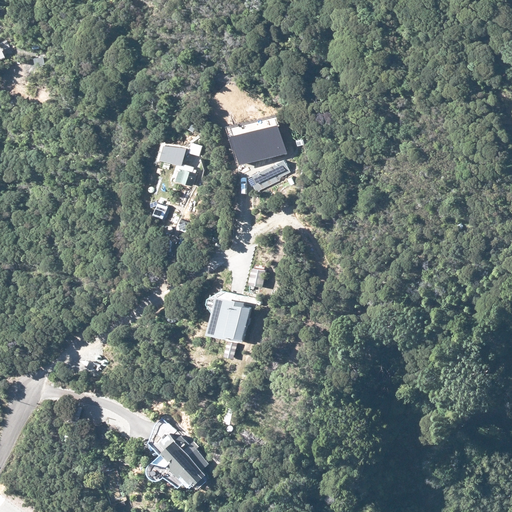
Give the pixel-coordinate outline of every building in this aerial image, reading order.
[(0,60),(14,55),(8,39),(0,41),(0,60)] [(179,169),(175,182),(193,187),(196,173),(179,169)] [(246,173),(236,193),(251,200),(260,180),(246,173)] [(152,216),(162,220),(167,208),(157,204),(152,216)] [(195,220),(183,212),(174,228),(185,235),(195,220)] [(265,287),(267,271),(255,268),(252,285),(265,287)] [(222,295),(211,333),(231,338),(232,335),(247,339),(256,307),(237,302),(238,299),(222,295)] [(229,344),(226,357),(235,359),(238,347),(229,344)] [(68,423),(77,426),(82,410),(73,407),(68,423)] [(228,408),(224,423),(235,426),(238,411),(228,408)] [(177,431),(163,417),(155,425),(147,444),(158,455),(147,467),(145,471),(148,479),(152,481),(158,482),(163,478),(181,491),(189,486),(191,489),(193,487),(197,490),(209,479),(202,472),(210,464),(197,450),(200,447),(193,440),(188,444),(180,435),(175,440),(171,436),(177,431)]
